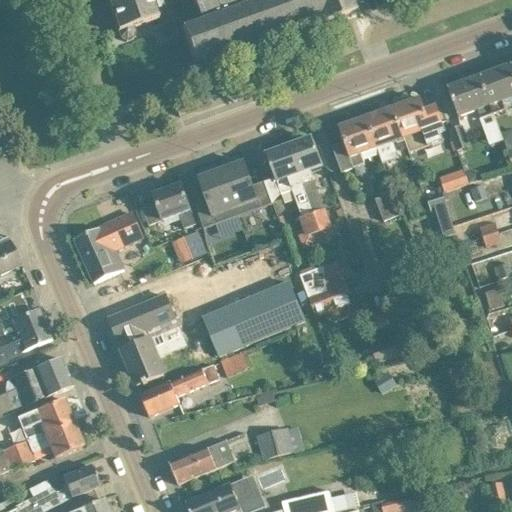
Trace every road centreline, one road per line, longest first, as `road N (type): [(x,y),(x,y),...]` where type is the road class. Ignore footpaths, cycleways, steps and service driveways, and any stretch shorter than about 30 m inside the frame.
road 1 (tertiary): [(153,511),(41,239),(42,203)]
road 2 (tertiary): [(121,163),(385,69)]
road 3 (residential): [(121,163),(64,0)]
road 4 (residential): [(469,0),(374,31),(385,69)]
road 5 (tertiary): [(385,69),(511,23)]
